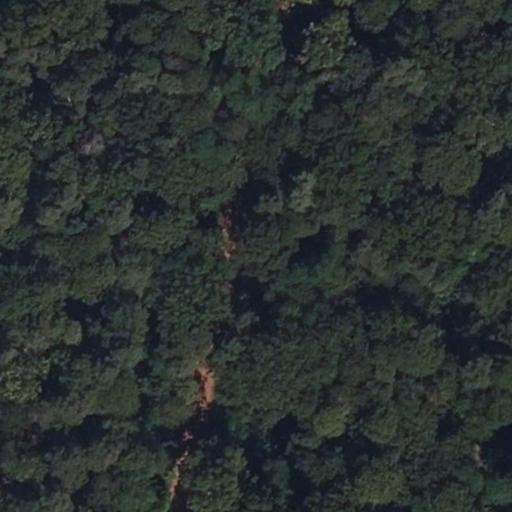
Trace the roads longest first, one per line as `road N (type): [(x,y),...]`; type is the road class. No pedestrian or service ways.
road 1 (track): [(270,0),(156,511)]
road 2 (track): [(511,7),(492,14),(336,0)]
